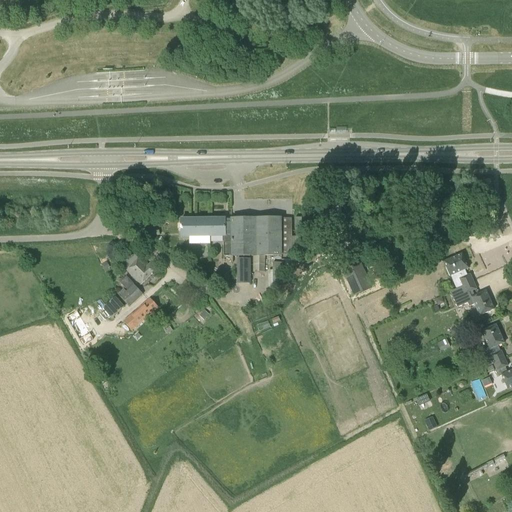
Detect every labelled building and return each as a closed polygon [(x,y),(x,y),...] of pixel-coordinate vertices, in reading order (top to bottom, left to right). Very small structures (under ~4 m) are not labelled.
[(231,256),(281,256),(280,218),(232,219),(231,219),(231,220),(231,256)] [(210,236),(210,219),(180,219),(181,237),(210,236)] [(224,236),(224,256),(231,256),(231,220),(224,220),(224,219),(210,219),(210,236),(224,236)] [(465,270),(468,269),(462,254),(444,262),(456,289),(462,287),(474,281),(470,274),(467,275),(465,270)] [(141,285),(157,269),(151,262),(149,265),(140,257),(126,271),(141,285)] [(254,257),(254,273),(265,273),(265,257),(254,257)] [(237,259),(237,272),(250,272),(249,259),(237,259)] [(105,272),(109,270),(108,268),(110,267),(107,262),(101,266),(105,272)] [(268,271),(268,292),(279,292),(279,284),(283,284),(283,263),(273,263),(273,271),(268,271)] [(364,270),(346,279),(354,297),(373,289),(364,270)] [(126,276),(120,282),(127,290),(134,284),(126,276)] [(486,292),(475,297),(472,291),(477,289),(474,281),(462,287),(468,300),(471,298),(479,316),(494,310),(486,292)] [(134,285),(121,297),(130,307),(143,295),(137,289),(134,285)] [(124,307),(115,297),(103,308),(111,318),(124,307)] [(132,331),(157,308),(149,299),(124,322),(132,331)] [(204,308),(198,314),(205,319),(210,314),(204,308)] [(87,321),(81,310),(66,317),(72,329),(87,321)] [(498,346),(504,344),(496,326),(482,332),(489,348),(482,351),(488,366),(493,363),(494,364),(505,359),(502,352),(501,352),(498,346)] [(440,351),(450,347),(447,339),(437,344),(440,351)] [(511,371),(507,373),(505,368),(508,366),(505,359),(494,364),(499,377),(502,376),(508,390),(511,388),(511,371)] [(98,375),(102,383),(109,378),(105,371),(98,375)] [(471,381),(477,400),(486,397),(480,378),(471,381)] [(417,406),(429,400),(425,393),(414,398),(417,406)] [(425,422),(429,431),(437,427),(433,418),(425,422)] [(505,459),(503,455),(494,460),(496,463),(505,459)] [(493,460),(486,463),(490,471),(497,468),(493,460)] [(470,473),(465,475),(467,479),(488,468),(486,464),(470,473)]
